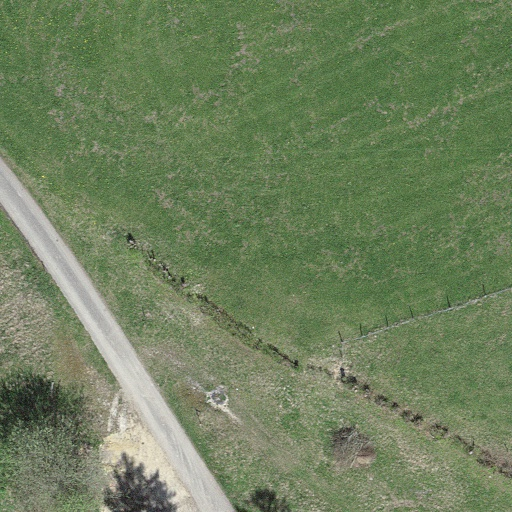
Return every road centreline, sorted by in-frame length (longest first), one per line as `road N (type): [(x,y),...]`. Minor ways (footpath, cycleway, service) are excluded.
road 1 (residential): [(0,178),(222,511)]
road 2 (track): [(122,358),(186,371),(358,511)]
